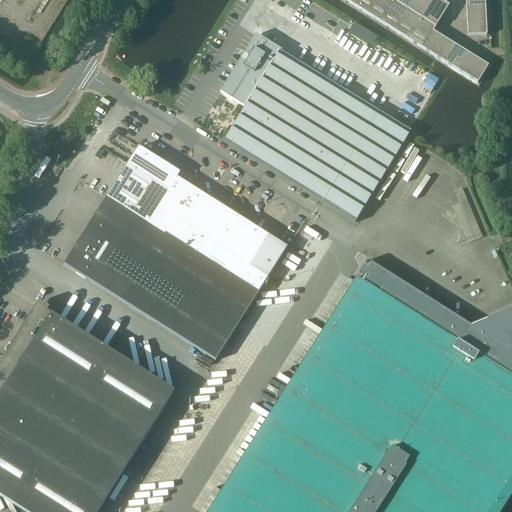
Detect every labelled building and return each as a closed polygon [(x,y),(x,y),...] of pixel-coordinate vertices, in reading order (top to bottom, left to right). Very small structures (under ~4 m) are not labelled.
[(377,0),(358,0),(354,6),(368,15),(377,0)] [(395,0),(377,0),(368,15),(381,23),(395,0)] [(414,0),(395,0),(381,23),(395,32),(414,0)] [(433,0),(414,0),(395,32),(409,40),(433,0)] [(433,32),(449,7),(438,0),(433,0),(409,40),(422,49),(433,32)] [(485,7),(466,8),(467,21),(486,20),(485,7)] [(486,20),(467,21),(468,36),(487,35),(486,20)] [(433,32),(422,49),(433,56),(444,39),(433,32)] [(412,132),(295,61),(282,53),(282,51),(256,35),(220,93),(245,108),(224,142),(356,223),(412,132)] [(444,39),(433,56),(445,63),(455,46),(444,39)] [(455,46),(445,63),(456,70),(466,53),(455,46)] [(478,60),(466,53),(456,70),(467,77),(478,60)] [(488,67),(478,60),(467,77),(478,84),(488,67)] [(432,91),(439,78),(429,72),(421,85),(432,91)] [(410,140),(397,164),(407,170),(420,146),(410,140)] [(128,165),(169,191),(177,179),(178,179),(181,174),(139,147),(128,165)] [(117,182),(159,208),(169,191),(128,165),(117,182)] [(163,234),(193,188),(178,179),(177,179),(169,191),(159,208),(148,225),(163,234)] [(148,225),(159,208),(117,182),(107,198),(148,225)] [(179,244),(208,198),(193,188),(163,234),(179,244)] [(148,225),(107,198),(64,266),(216,362),(258,295),(241,284),(224,273),(209,263),(194,254),(179,244),(163,234),(148,225)] [(194,254),(223,208),(208,198),(179,244),(194,254)] [(453,205),(468,243),(482,237),(475,218),(465,222),(458,203),(453,205)] [(209,263),(238,217),(223,208),(194,254),(209,263)] [(253,227),(238,217),(209,263),(224,273),(253,227)] [(241,284),(270,237),(253,227),(224,273),(241,284)] [(241,284),(258,295),(288,248),(270,237),(241,284)] [(500,511),(511,494),(511,309),(471,327),(367,262),(360,274),(365,277),(362,282),(356,278),(208,511),(500,511)] [(0,365),(0,497),(23,511),(98,511),(174,393),(47,312),(49,310),(39,303),(38,306),(0,365)]
